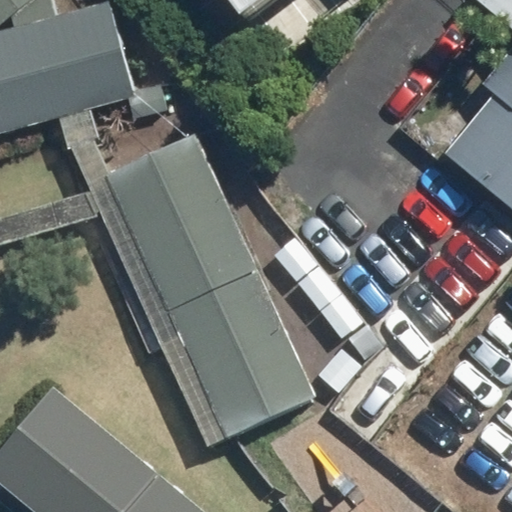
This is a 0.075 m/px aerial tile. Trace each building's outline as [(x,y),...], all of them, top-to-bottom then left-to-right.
[(0,0),(0,26),(33,0),(0,0)] [(229,0),(249,27),(285,0),(229,0)] [(511,0),(486,0),(511,20),(511,44),(483,79),(498,91),(449,149),(511,200),(511,0)] [(113,5),(0,35),(0,134),(139,97),(113,5)] [(472,40),(447,16),(397,67),(422,91),(472,40)] [(199,134),(106,177),(228,438),(321,395),(199,134)] [(0,446),(0,496),(19,511),(194,511),(45,391),(0,446)]
